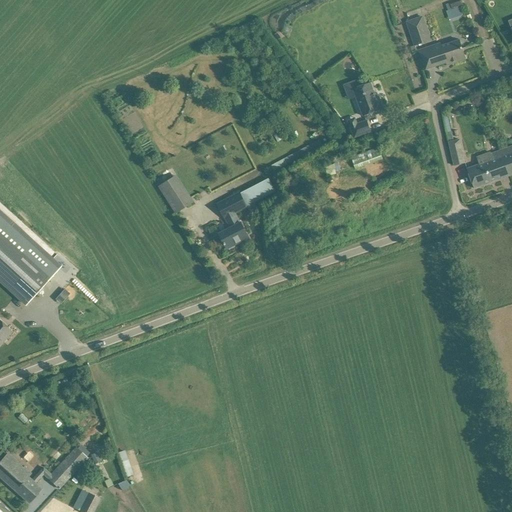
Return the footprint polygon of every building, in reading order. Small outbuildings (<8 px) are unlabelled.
[(460,7),(454,9),(457,17),(462,15),(460,7)] [(415,46),(431,41),(423,17),(408,22),(415,46)] [(451,62),(451,64),(466,59),(463,49),(460,40),(442,47),(441,44),(417,52),(418,53),(419,58),(424,71),(447,63),(451,62)] [(381,110),(371,83),(353,89),(364,116),(381,110)] [(426,90),(412,95),(415,105),(430,99),(426,90)] [(447,111),(443,112),(444,118),(447,133),(449,142),(455,166),(466,164),(460,140),(454,141),(452,132),(447,111)] [(367,121),(350,127),(354,138),(371,132),(367,121)] [(510,176),(511,175),(511,146),(501,151),(510,176)] [(356,170),(383,160),(379,148),(351,157),(356,170)] [(500,151),(492,154),(494,160),(468,169),(475,189),(510,176),(501,151),(500,151)] [(328,175),(341,171),(339,162),(325,166),(328,175)] [(175,214),(193,203),(176,176),(157,187),(175,214)] [(250,238),(245,229),(242,223),(241,223),(236,213),(248,207),(247,206),(276,191),(270,180),(241,195),(240,193),(218,205),(225,219),(226,218),(231,228),(213,238),(216,244),(223,241),(227,249),(250,238)] [(0,280),(27,305),(52,277),(57,271),(59,269),(0,214),(0,280)] [(60,294),(66,299),(67,297),(70,294),(65,289),(60,294)] [(0,344),(12,332),(0,321),(0,344)] [(76,447),(66,458),(60,465),(51,475),(43,468),(32,480),(29,477),(31,474),(15,460),(8,454),(0,462),(0,476),(29,503),(36,496),(41,490),(35,484),(44,475),(60,489),(88,458),(77,448),(76,447)] [(126,450),(119,452),(126,476),(133,474),(126,450)] [(95,464),(101,461),(97,453),(91,456),(95,464)] [(108,488),(114,486),(110,478),(104,481),(108,488)] [(81,511),(93,511),(100,499),(82,490),(73,508),(81,511)]
